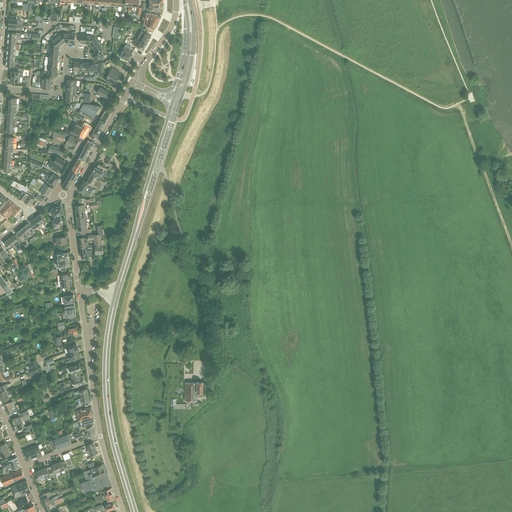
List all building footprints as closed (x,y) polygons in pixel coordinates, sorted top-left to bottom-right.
[(149,0),(150,4),(149,10),(163,10),(163,4),(162,0),(149,0)] [(146,25),(148,19),(150,14),(144,12),(143,17),(141,23),(146,25)] [(150,14),(148,19),(158,23),(161,17),(158,15),(153,14),(152,14),(150,13),(150,14)] [(129,27),(128,18),(120,19),(122,28),(129,27)] [(148,19),(146,25),(146,26),(155,29),(158,23),(148,19)] [(56,37),(62,44),(64,41),(62,32),(58,35),(57,33),(54,35),(56,37)] [(146,33),(142,40),(147,43),(151,36),(146,33)] [(86,34),(85,43),(90,43),(94,35),(86,34)] [(94,35),(90,43),(92,46),(99,40),(94,35)] [(56,37),(50,42),(59,46),(62,44),(56,37)] [(133,44),(137,46),(143,50),(147,43),(142,40),(141,39),(140,40),(136,38),(133,44)] [(99,40),(92,46),(95,49),(104,46),(99,40)] [(47,49),(49,50),(49,49),(58,50),(59,46),(50,42),(50,45),(48,45),(47,46),(47,49)] [(123,49),(124,49),(121,57),(124,58),(125,58),(129,60),(132,54),(129,52),(130,49),(125,46),(123,49)] [(98,64),(97,71),(98,71),(97,75),(105,79),(113,83),(119,71),(112,67),(108,74),(105,72),(103,71),(104,62),(98,61),(98,64)] [(90,63),(89,72),(94,72),(94,71),(97,71),(98,64),(95,64),(95,63),(90,63)] [(24,72),(24,69),(18,69),(18,71),(11,71),(11,76),(20,77),(23,77),(23,72),(24,72)] [(105,97),(108,91),(100,87),(97,93),(105,97)] [(84,103),(81,108),(79,113),(93,120),(95,115),(100,107),(96,104),(96,105),(84,103)] [(84,116),(73,110),(71,114),(73,115),(72,117),(79,120),(82,121),(84,116)] [(101,119),(100,119),(105,122),(110,113),(105,110),(101,119)] [(100,119),(96,126),(102,129),(105,122),(100,119),(101,119),(100,119)] [(75,122),(73,127),(86,134),(91,127),(85,125),(84,127),(75,122)] [(96,126),(93,132),(98,135),(102,129),(96,126)] [(37,127),(36,131),(42,133),(42,135),(45,136),(45,135),(46,135),(47,133),(48,133),(47,135),(51,136),(52,132),(49,131),(50,131),(37,127)] [(66,127),(65,130),(63,133),(69,135),(71,132),(79,136),(84,138),(86,134),(73,127),(71,130),(66,127)] [(67,135),(53,132),(52,138),(65,141),(67,135)] [(76,138),(71,135),(65,145),(71,148),(70,148),(75,151),(82,140),(77,137),(76,138)] [(45,140),(37,136),(35,141),(38,142),(37,146),(42,148),(45,140)] [(86,144),(81,153),(87,156),(91,148),(87,146),(88,145),(86,144)] [(63,155),(65,149),(50,145),(48,150),(63,155)] [(58,155),(54,162),(61,166),(65,161),(61,158),(61,157),(58,155)] [(78,158),(75,164),(81,167),(84,161),(78,158)] [(43,164),(31,159),(31,164),(35,166),(42,168),(43,164)] [(47,166),(50,168),(53,170),(54,170),(58,172),(61,166),(54,162),(51,160),(47,166)] [(95,166),(93,171),(102,176),(102,175),(104,176),(108,168),(98,163),(96,167),(95,166)] [(71,170),(77,173),(77,174),(81,167),(75,164),(71,170)] [(77,173),(71,170),(63,184),(69,187),(77,173)] [(41,172),(57,182),(60,178),(52,173),(51,176),(44,171),(44,172),(42,171),(41,172)] [(93,171),(87,182),(89,183),(102,190),(106,182),(104,181),(100,179),(102,176),(93,171)] [(57,182),(41,172),(39,174),(49,180),(48,182),(55,186),(57,182)] [(25,186),(23,185),(29,189),(31,190),(32,189),(41,195),(40,196),(44,198),(45,196),(47,197),(53,188),(39,178),(37,180),(33,180),(29,185),(26,185),(25,186)] [(21,190),(22,191),(18,197),(23,201),(28,194),(26,192),(27,191),(29,189),(23,185),(14,180),(11,185),(14,187),(15,187),(21,191),(21,190)] [(84,180),(81,185),(94,192),(96,188),(88,184),(89,183),(87,182),(84,180)] [(94,192),(81,185),(79,190),(91,197),(94,192)] [(27,191),(36,197),(35,197),(41,201),(42,201),(44,198),(40,196),(38,194),(31,190),(29,189),(27,191)] [(0,209),(8,200),(1,194),(0,194),(0,209)] [(28,194),(23,201),(24,201),(28,205),(30,205),(35,198),(29,194),(28,194)] [(8,200),(0,209),(0,212),(7,219),(12,214),(14,216),(20,209),(9,199),(8,200)] [(53,214),(55,219),(61,217),(60,215),(64,214),(61,205),(55,207),(54,207),(52,207),(52,208),(51,208),(52,210),(50,211),(49,212),(50,214),(51,215),(53,214)] [(43,219),(40,214),(39,215),(38,214),(36,216),(36,217),(35,218),(40,224),(43,222),(44,224),(47,222),(44,218),(43,219)] [(61,217),(55,219),(53,219),(55,226),(63,223),(61,217)] [(42,228),(40,224),(35,218),(33,219),(32,218),(31,219),(31,220),(31,221),(35,227),(38,225),(39,227),(41,229),(42,228)] [(34,229),(28,223),(27,224),(26,225),(33,234),(34,233),(32,231),(34,229)] [(33,234),(26,225),(24,226),(23,227),(28,234),(29,233),(31,235),(33,234)] [(97,226),(98,234),(94,234),(94,235),(88,235),(88,240),(94,239),(95,246),(96,254),(103,253),(102,245),(101,237),(103,236),(102,225),(97,226)] [(23,227),(19,230),(27,239),(28,238),(26,236),(28,234),(23,227)] [(27,239),(19,230),(16,233),(22,239),(23,238),(25,241),(27,239)] [(14,234),(9,239),(16,248),(17,251),(22,249),(20,243),(21,242),(20,241),(14,234)] [(55,245),(67,244),(66,236),(54,238),(55,245)] [(79,238),(80,247),(85,246),(87,246),(89,246),(89,243),(87,242),(86,242),(85,240),(87,239),(86,237),(79,238)] [(16,248),(9,239),(4,243),(9,249),(12,247),(14,249),(16,248)] [(1,245),(0,245),(0,251),(6,258),(8,256),(5,253),(7,252),(1,245)] [(86,251),(85,246),(80,247),(81,256),(86,255),(86,254),(87,254),(87,256),(92,255),(92,250),(87,250),(87,251),(86,251)] [(53,259),(53,260),(69,258),(68,252),(63,253),(63,251),(58,252),(58,253),(55,254),(55,258),(53,259)] [(69,258),(53,260),(54,262),(56,261),(57,266),(59,265),(59,266),(61,265),(62,269),(66,269),(66,265),(70,264),(69,258)] [(15,267),(16,266),(18,271),(20,270),(19,265),(16,259),(12,260),(15,267)] [(36,275),(32,267),(27,269),(27,270),(31,278),(36,275)] [(73,294),(64,296),(65,303),(74,302),(73,294)] [(66,316),(70,316),(71,319),(74,319),(74,318),(76,317),(76,315),(75,306),(65,307),(66,316)] [(25,325),(38,320),(37,316),(24,321),(25,325)] [(194,324),(187,320),(184,325),(191,329),(194,324)] [(65,348),(66,352),(78,348),(77,344),(65,348)] [(78,348),(66,352),(67,352),(69,357),(68,357),(79,353),(77,348),(78,348)] [(79,353),(68,357),(70,361),(82,357),(80,353),(79,353)] [(69,373),(69,374),(79,370),(81,369),(79,363),(67,367),(69,373)] [(27,373),(29,379),(41,374),(39,369),(27,373)] [(79,370),(69,374),(71,379),(83,375),(82,375),(81,376),(79,370)] [(83,375),(71,379),(71,380),(73,387),(85,383),(83,375)] [(203,396),(203,382),(197,382),(186,382),(185,400),(197,401),(197,396),(203,396)] [(7,383),(0,385),(0,393),(7,391),(6,388),(8,387),(7,383)] [(7,391),(0,393),(0,397),(2,402),(10,399),(7,391)] [(88,393),(80,395),(81,397),(75,400),(76,402),(81,400),(86,398),(89,397),(88,393)] [(86,398),(81,400),(82,403),(76,405),(77,407),(88,402),(90,402),(89,397),(86,398)] [(4,404),(6,410),(15,406),(13,401),(4,404)] [(15,406),(6,410),(8,414),(9,416),(17,413),(16,411),(17,410),(15,406)] [(94,418),(94,417),(93,418),(91,407),(76,410),(78,420),(78,421),(94,418)] [(47,419),(54,416),(52,409),(44,412),(47,419)] [(12,419),(14,424),(24,420),(30,418),(29,414),(21,417),(20,416),(12,419)] [(94,418),(78,421),(75,422),(76,427),(84,425),(84,426),(95,424),(94,417),(94,418)] [(24,420),(14,424),(17,430),(25,427),(24,424),(25,423),(24,420)] [(25,430),(26,432),(25,433),(25,432),(18,435),(21,441),(27,438),(26,436),(36,431),(34,426),(25,430)] [(95,429),(86,430),(88,438),(96,434),(95,429)] [(52,442),(52,443),(53,445),(70,438),(68,434),(54,439),(55,441),(52,442)] [(70,438),(53,445),(53,447),(57,446),(58,448),(72,443),(70,438)] [(86,445),(88,449),(88,450),(96,447),(94,442),(86,445)] [(0,451),(0,452),(8,448),(6,443),(0,445),(0,451)] [(24,450),(26,455),(41,450),(38,444),(24,450)] [(96,447),(88,450),(90,456),(98,453),(96,447)] [(2,457),(10,454),(8,448),(0,452),(0,451),(0,457),(2,457)] [(41,450),(26,455),(29,461),(43,455),(41,450)] [(4,467),(19,462),(17,457),(8,461),(7,460),(11,458),(10,457),(1,461),(3,467),(4,467)] [(62,461),(57,463),(60,471),(65,469),(65,470),(68,469),(66,463),(63,464),(62,461)] [(53,468),(50,469),(53,475),(54,475),(55,478),(57,477),(55,473),(60,471),(57,463),(52,465),(53,468)] [(47,467),(42,469),(45,477),(46,480),(54,477),(53,475),(50,469),(48,470),(47,467)] [(90,469),(88,470),(91,479),(105,473),(107,472),(105,468),(103,468),(103,469),(96,472),(95,469),(93,470),(92,469),(90,470),(90,469)] [(21,469),(11,473),(14,481),(25,477),(21,469)] [(37,471),(34,472),(38,481),(36,482),(37,485),(39,484),(38,481),(41,480),(40,478),(45,477),(42,469),(37,470),(37,471)] [(7,474),(0,477),(0,486),(14,481),(11,473),(10,473),(7,474)] [(105,473),(91,479),(81,483),(84,492),(94,488),(95,491),(110,486),(106,475),(105,473)] [(12,490),(19,488),(20,489),(29,486),(26,480),(18,484),(11,486),(12,488),(12,490)] [(19,488),(12,490),(15,498),(31,492),(29,486),(20,489),(19,488)] [(102,494),(97,496),(96,496),(97,498),(95,499),(95,500),(98,498),(113,493),(111,487),(103,490),(105,495),(102,495),(102,494)] [(113,493),(98,498),(99,501),(104,499),(103,498),(106,497),(107,501),(115,498),(113,493)] [(41,499),(43,505),(60,498),(59,495),(58,496),(57,495),(53,497),(50,499),(51,500),(49,501),(48,496),(41,499)] [(30,504),(26,497),(19,500),(18,498),(13,500),(14,503),(16,502),(19,509),(23,507),(25,506),(26,506),(30,504)] [(63,501),(62,498),(60,498),(43,505),(46,510),(52,508),(51,503),(52,503),(52,505),(56,503),(56,504),(63,501)] [(107,511),(115,508),(113,502),(103,506),(104,508),(106,507),(107,511)]
